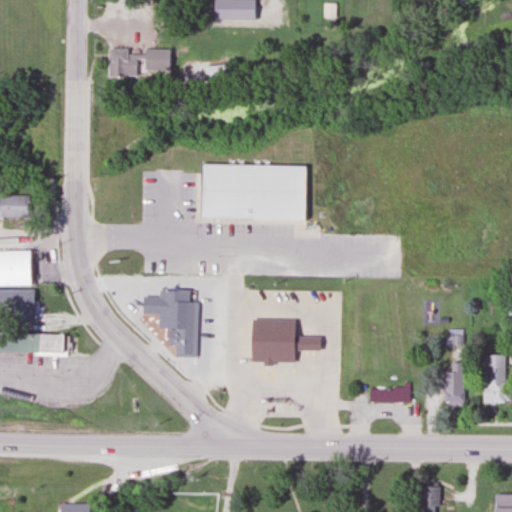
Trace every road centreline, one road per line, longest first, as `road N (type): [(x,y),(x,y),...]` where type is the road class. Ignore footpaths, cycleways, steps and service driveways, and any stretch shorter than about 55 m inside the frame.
road 1 (secondary): [(230,446),(111,335),(73,270),(73,0)]
road 2 (primary): [(230,446),(511,448)]
road 3 (primary): [(0,443),(230,446)]
